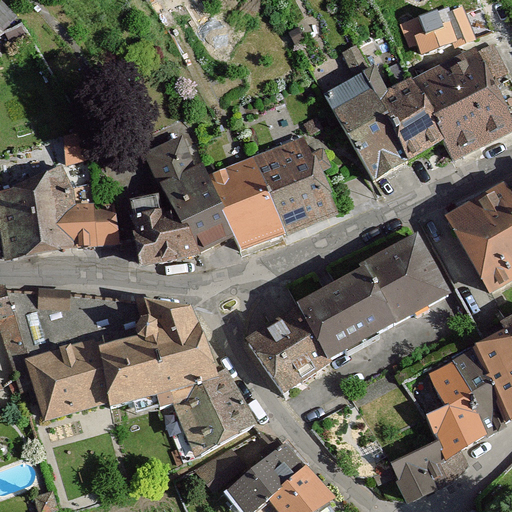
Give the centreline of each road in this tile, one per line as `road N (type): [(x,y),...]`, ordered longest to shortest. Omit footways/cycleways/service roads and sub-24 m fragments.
road 1 (residential): [(511,161),(209,293)]
road 2 (residential): [(382,511),(284,418),(229,346),(209,293)]
road 3 (residential): [(209,293),(27,272),(0,276)]
road 4 (unknown): [(422,201),(487,324)]
